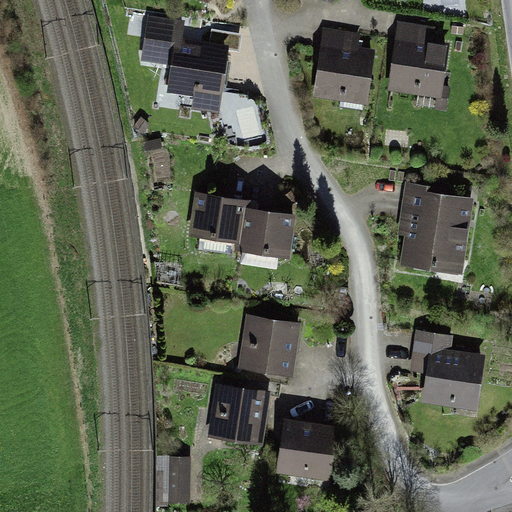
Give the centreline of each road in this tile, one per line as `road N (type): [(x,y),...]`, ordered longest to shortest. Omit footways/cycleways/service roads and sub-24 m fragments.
road 1 (residential): [(262,0),(283,116),(352,239),(380,428),(444,507)]
road 2 (unknown): [(263,24),(320,41),(436,39)]
